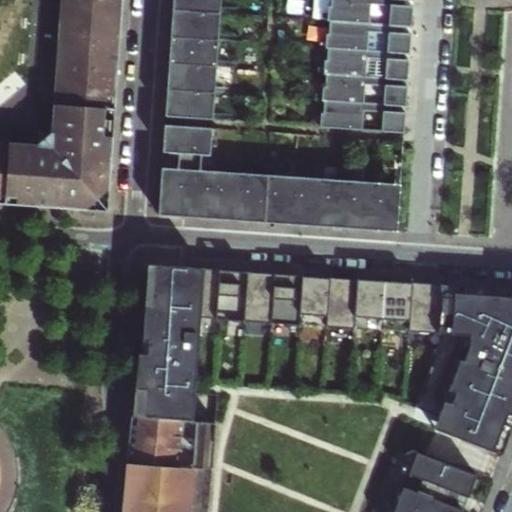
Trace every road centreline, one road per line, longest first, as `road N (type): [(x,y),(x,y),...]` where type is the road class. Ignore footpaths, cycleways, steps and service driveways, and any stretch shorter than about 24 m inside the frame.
road 1 (residential): [(133,234),(419,256)]
road 2 (residential): [(123,242),(105,511)]
road 3 (residential): [(434,0),(419,256)]
road 4 (residential): [(150,0),(133,234)]
road 5 (residential): [(123,242),(0,232)]
